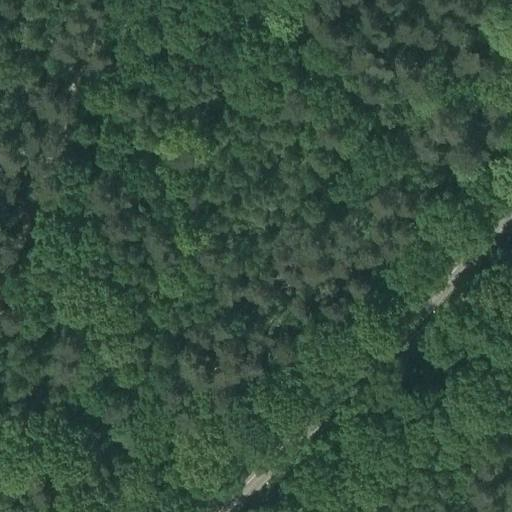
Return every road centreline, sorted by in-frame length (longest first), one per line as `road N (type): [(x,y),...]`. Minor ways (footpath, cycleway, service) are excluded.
road 1 (tertiary): [(219,511),(511,211)]
road 2 (track): [(266,0),(488,199)]
